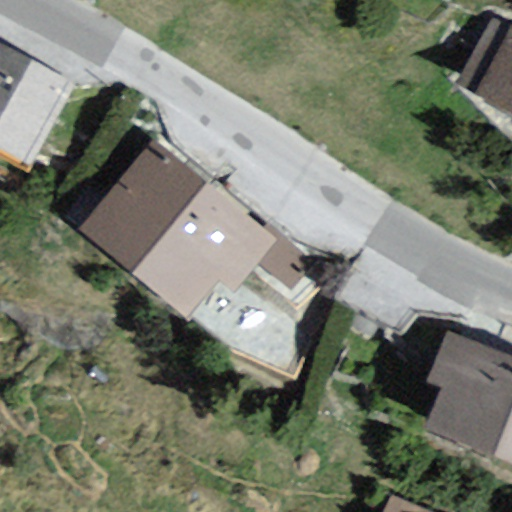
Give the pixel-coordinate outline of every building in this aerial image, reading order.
[(350,0),(367,9),(372,0),(350,0)] [(0,162),(49,89),(0,59),(0,162)] [(511,82),(481,66),(442,140),(511,176),(511,82)] [(204,307),(257,250),(126,162),(39,243),(144,332),(180,287),(204,307)] [(486,511),(511,511),(511,373),(415,331),(351,455),(486,511)]
